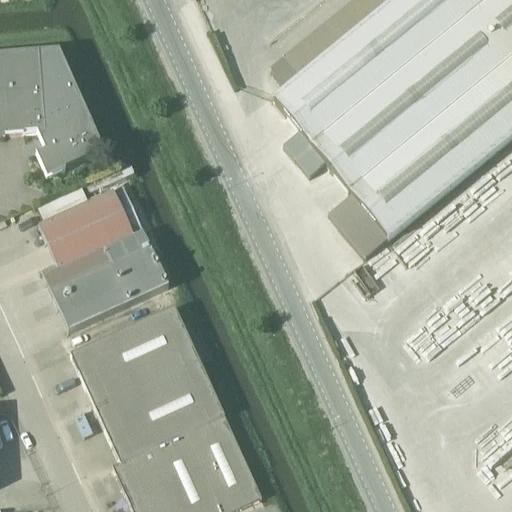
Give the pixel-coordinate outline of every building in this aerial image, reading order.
[(511,0),(399,0),(271,105),(386,246),(511,141),(511,0)] [(47,182),(103,156),(57,55),(0,60),(0,140),(38,137),(46,156),(37,160),(47,182)] [(167,293),(121,193),(37,231),(54,269),(39,276),(42,282),(41,282),(67,338),(167,293)] [(90,202),(86,193),(43,212),(49,225),(65,218),(63,214),(90,202)] [(243,511),(260,504),(173,312),(68,360),(118,469),(111,472),(128,511),(243,511)]
